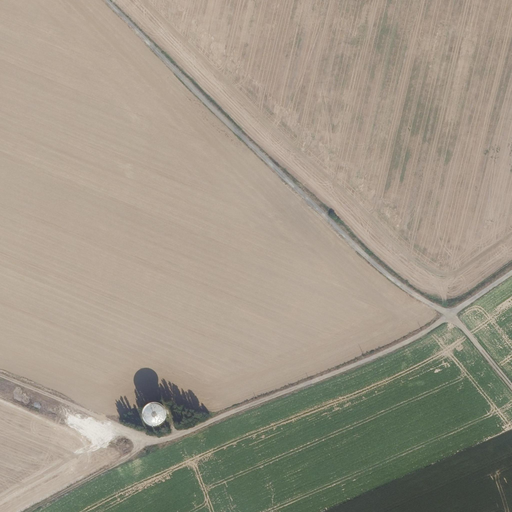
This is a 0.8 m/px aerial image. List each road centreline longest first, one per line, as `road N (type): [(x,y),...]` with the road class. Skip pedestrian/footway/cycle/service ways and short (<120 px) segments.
road 1 (track): [(106,0),(307,197),(449,314),(511,387)]
road 2 (track): [(511,272),(415,338),(157,442)]
road 3 (track): [(157,442),(0,378)]
road 4 (track): [(157,442),(29,511)]
